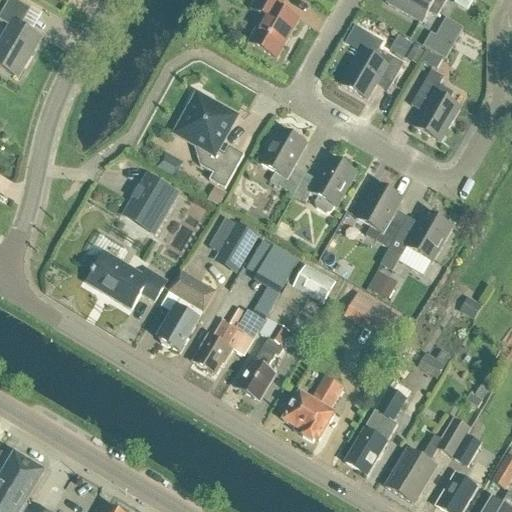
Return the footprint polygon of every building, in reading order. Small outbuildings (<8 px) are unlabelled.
[(0,70),(18,81),(41,42),(22,30),(32,13),(11,0),(0,18),(0,23),(9,29),(0,44),(0,70)] [(263,19),(248,46),(276,62),(299,23),(280,13),(287,0),(256,0),(250,11),(263,19)] [(437,19),(448,0),(390,0),(387,7),(422,26),(427,16),(437,19)] [(472,2),(468,0),(457,0),(454,6),(466,13),(472,2)] [(360,55),(340,89),(367,104),(380,81),(392,88),(404,67),(379,53),(384,46),(355,29),(345,47),(360,55)] [(430,36),(423,49),(428,52),(445,61),(452,48),(430,36)] [(426,109),(413,131),(439,146),(460,111),(449,105),(452,96),(439,88),(443,81),(431,74),(414,102),(426,109)] [(190,110),(176,137),(193,146),(198,168),(213,177),(209,184),(225,192),(244,158),(228,149),(224,157),(217,153),(235,120),(207,104),(206,100),(198,96),(195,97),(189,106),(190,110)] [(293,198),(305,177),(294,171),(306,148),(280,133),(260,168),(275,176),(270,185),(293,198)] [(317,184),(305,177),(293,198),(306,205),(311,197),(318,201),(315,207),(316,212),(326,217),(331,216),(334,210),(336,211),(356,176),(329,161),(317,184)] [(152,233),(175,195),(149,180),(127,218),(152,233)] [(389,253),(401,231),(389,225),(402,203),(375,187),(356,222),(370,231),(365,239),(389,253)] [(227,197),(214,190),(207,203),(219,210),(227,197)] [(412,238),(401,231),(389,253),(401,260),(406,251),(432,266),(452,231),(425,216),(412,238)] [(208,250),(219,256),(214,264),(236,277),(259,239),(256,238),(259,232),(242,222),(238,227),(236,226),(235,228),(225,222),(208,250)] [(176,260),(186,265),(202,233),(190,227),(180,248),(168,242),(157,264),(170,271),(176,260)] [(266,284),(281,293),(296,269),(284,261),(286,257),(283,256),(274,251),(275,249),(263,242),(253,258),(263,265),(258,275),(268,281),(266,284)] [(154,305),(167,285),(145,272),(141,279),(105,257),(87,287),(131,314),(141,297),(154,305)] [(103,326),(112,313),(64,283),(71,271),(67,268),(51,293),(103,326)] [(305,269),(293,291),(308,300),(323,308),(336,286),(305,269)] [(169,296),(170,296),(180,302),(168,323),(169,326),(159,344),(179,356),(188,340),(190,341),(200,324),(198,323),(203,316),(215,296),(181,275),(169,296)] [(368,292),(388,302),(397,285),(377,275),(368,292)] [(308,300),(293,291),(288,288),(267,322),(269,323),(260,337),(267,342),(262,351),(263,351),(275,358),(279,359),(283,353),(281,350),(308,300)] [(266,293),(251,319),(253,321),(264,327),(279,300),(278,299),(266,293)] [(343,320),(385,344),(399,321),(357,296),(343,320)] [(474,324),(483,309),(467,300),(459,315),(474,324)] [(245,360),(255,343),(244,336),(253,321),(251,319),(239,312),(229,329),(223,325),(214,342),(210,340),(194,367),(214,379),(221,366),(224,368),(232,353),(245,360)] [(407,324),(398,339),(406,344),(415,329),(407,324)] [(275,358),(263,351),(254,366),(253,365),(237,392),(258,405),(274,378),(266,373),(275,358)] [(442,353),(436,363),(426,357),(417,372),(437,383),(451,359),(442,353)] [(379,362),(371,375),(383,383),(391,369),(379,362)] [(375,415),(368,427),(364,433),(363,432),(343,467),(367,481),(398,428),(393,426),(411,395),(394,385),(401,375),(392,370),(390,375),(389,374),(385,382),(384,382),(368,410),(375,415)] [(329,414),(343,391),(325,380),(311,403),(299,396),(283,424),(294,431),(292,434),(302,440),(312,447),(314,443),(318,445),(335,417),(329,414)] [(471,398),(466,405),(478,412),(482,405),(471,398)] [(435,440),(424,458),(431,462),(436,453),(452,463),(470,433),(453,422),(440,443),(435,440)] [(453,462),(467,471),(480,449),(467,440),(453,462)] [(511,452),(506,460),(491,485),(505,494),(511,481),(511,452)] [(424,458),(421,463),(408,454),(386,490),(414,507),(435,471),(428,467),(431,462),(424,458)] [(21,511),(43,477),(14,459),(0,483),(0,511),(21,511)] [(464,511),(477,491),(455,477),(436,510),(438,511),(464,511)] [(486,511),(511,511),(511,497),(508,495),(501,508),(492,503),(486,511)]
